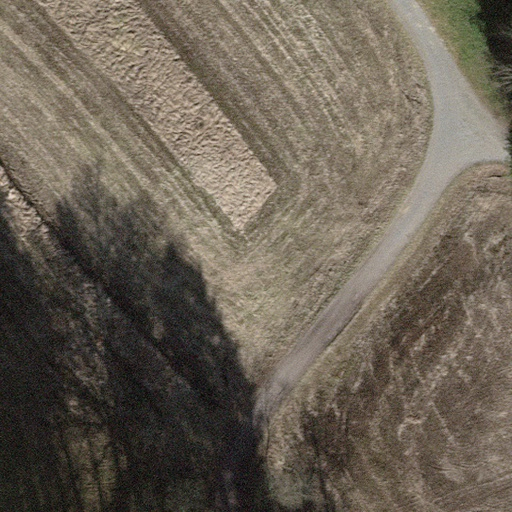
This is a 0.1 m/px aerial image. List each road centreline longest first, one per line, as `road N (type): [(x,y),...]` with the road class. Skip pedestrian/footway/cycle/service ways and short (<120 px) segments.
road 1 (track): [(475,129),(241,436),(226,511)]
road 2 (track): [(399,0),(475,129)]
